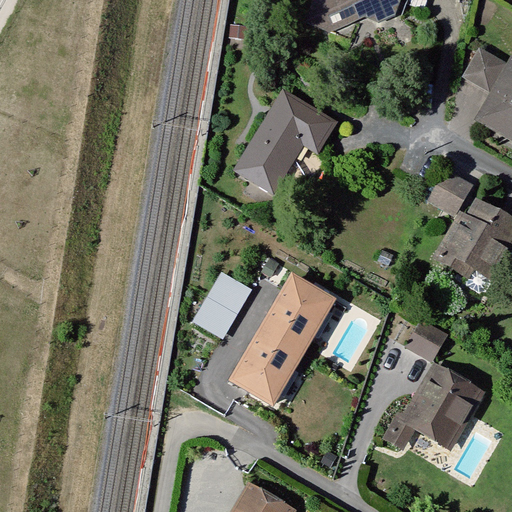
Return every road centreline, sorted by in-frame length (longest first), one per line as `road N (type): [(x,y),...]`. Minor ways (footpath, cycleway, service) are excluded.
road 1 (residential): [(365,511),(236,440),(204,456),(188,511)]
road 2 (unknown): [(354,505),(407,363)]
